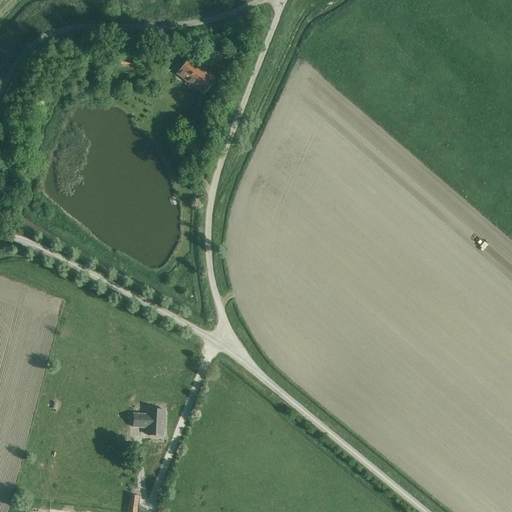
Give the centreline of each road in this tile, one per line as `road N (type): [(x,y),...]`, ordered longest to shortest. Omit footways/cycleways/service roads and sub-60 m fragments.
road 1 (unclassified): [(233,347),(208,267),(211,188),(282,0)]
road 2 (unclassified): [(0,94),(22,53),(42,37),(68,28),(190,23),(263,0)]
road 3 (unclassified): [(233,347),(0,234)]
road 4 (unclassified): [(432,511),(233,347)]
